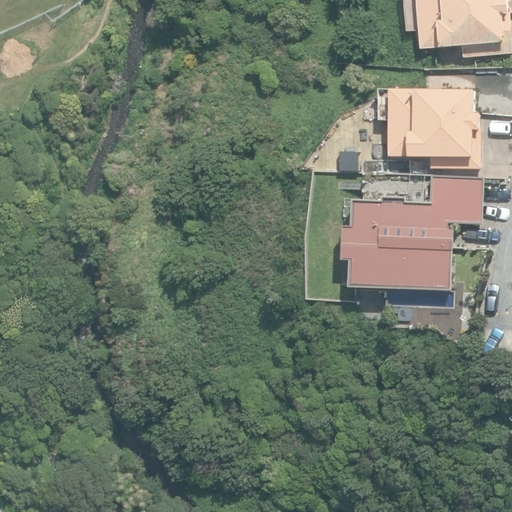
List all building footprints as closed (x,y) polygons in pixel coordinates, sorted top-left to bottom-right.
[(465,45),(466,57),(511,53),(511,0),(420,0),(425,48),(465,45)] [(433,168),(483,169),(484,112),(477,112),(478,89),(394,88),(393,155),(433,156),(433,168)] [(356,259),(356,283),(453,287),(456,227),(449,226),(449,219),(484,221),(486,177),(437,175),(435,203),(408,202),(408,197),(388,196),(387,201),(360,200),(359,225),(347,224),(346,259),(356,259)] [(410,323),(411,309),(399,309),(398,322),(410,323)] [(464,348),(475,348),(475,336),(464,336),(464,348)]
